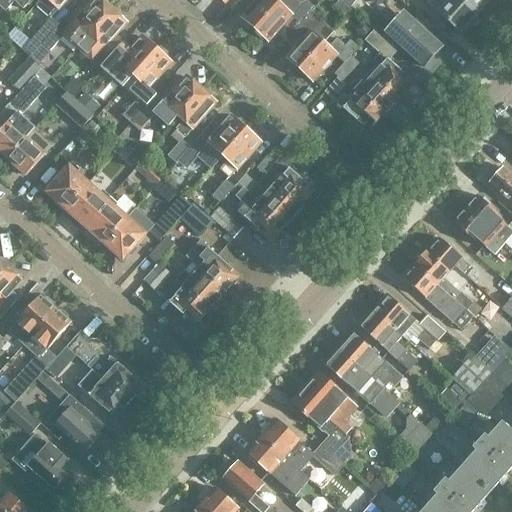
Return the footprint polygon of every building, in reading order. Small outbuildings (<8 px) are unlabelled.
[(1,0),(0,1),(0,7),(6,12),(15,2),(23,10),(31,0),(1,0)] [(87,10),(75,24),(74,23),(65,33),(66,33),(65,35),(48,20),(21,50),(39,66),(51,53),(50,52),(61,40),(70,48),(73,45),(76,47),(82,40),(79,38),(84,32),(90,37),(113,11),(100,0),(99,0),(89,12),(87,10)] [(48,0),(50,1),(41,11),(51,19),(60,10),(68,0),(48,0)] [(245,23),(255,31),(280,4),(275,0),(260,0),(244,19),(247,21),(245,23)] [(269,41),(291,17),(301,26),(316,9),(306,0),(303,4),(298,0),(283,0),(280,4),(255,31),(264,39),(265,38),(269,41)] [(357,0),(339,0),(350,9),(357,0)] [(436,13),(437,12),(461,33),(479,14),(462,0),(430,0),(427,5),(436,13)] [(462,0),(479,14),(491,0),(462,0)] [(290,62),(300,71),(324,43),(319,39),(327,30),(318,22),(324,17),(316,9),(301,26),(310,34),(288,58),(291,60),(290,62)] [(113,11),(90,37),(94,40),(79,57),(88,65),(78,76),(67,88),(76,96),(86,84),(95,92),(110,76),(93,61),(95,59),(96,59),(104,49),(105,50),(117,36),(116,35),(127,23),(113,11)] [(401,19),(392,30),(376,16),(368,25),(397,50),(400,46),(425,68),(443,47),(415,23),(411,28),(401,19)] [(397,50),(368,25),(367,25),(374,31),(364,41),(380,55),(375,62),(382,68),(374,77),(400,101),(402,99),(400,98),(413,83),(401,73),(402,72),(388,60),(397,50)] [(132,50),(120,63),(111,73),(120,82),(129,71),(135,76),(158,51),(145,39),(133,51),(132,50)] [(324,43),(300,71),(308,79),(310,77),(313,81),(335,56),(344,65),(359,48),(350,40),(345,47),(337,39),(329,48),(324,43)] [(158,51),(135,76),(139,80),(130,90),(140,99),(150,90),(162,76),(160,75),(171,63),(158,51)] [(34,78),(42,69),(31,60),(29,58),(9,80),(22,91),(34,78)] [(43,86),(51,77),(42,69),(34,78),(43,86)] [(386,116),(360,92),(352,101),(341,91),(346,85),(338,77),(324,93),(337,104),(338,103),(357,121),(358,120),(370,130),(384,116),(385,117),(386,116)] [(400,101),(374,77),(360,92),(386,116),(400,101)] [(176,91),(165,103),(156,113),(165,121),(174,111),(179,116),(203,90),(189,79),(177,92),(176,91)] [(0,100),(8,107),(18,115),(29,103),(38,92),(28,84),(21,92),(10,82),(0,94),(0,100)] [(203,90),(179,116),(184,120),(175,130),(176,131),(171,137),(179,144),(168,157),(167,156),(160,164),(154,158),(149,163),(145,160),(138,168),(144,173),(151,165),(165,178),(176,165),(185,172),(199,156),(182,140),(184,138),(185,139),(194,130),(207,116),(205,114),(216,102),(203,90)] [(67,93),(55,105),(81,129),(93,116),(67,93)] [(155,116),(137,100),(122,117),(140,132),(155,116)] [(0,132),(0,153),(7,160),(27,139),(31,133),(14,117),(0,132)] [(221,130),(210,143),(201,153),(210,162),(219,151),(224,156),(247,130),(234,118),(223,131),(221,130)] [(100,129),(93,122),(76,140),(84,148),(100,129)] [(247,130),(224,156),(229,160),(220,171),(230,179),(251,156),(249,155),(260,142),(247,130)] [(63,148),(72,138),(64,131),(55,140),(63,148)] [(27,139),(7,160),(25,176),(48,151),(40,144),(37,148),(27,139)] [(298,175),(285,163),(272,151),(256,169),(265,177),(271,171),(277,176),(272,182),(302,210),(303,209),(302,208),(315,193),(304,182),(304,181),(303,180),(304,179),(299,174),(298,175)] [(46,193),(66,211),(88,185),(76,174),(79,171),(72,165),(46,193)] [(489,183),(511,204),(511,174),(503,167),(489,183)] [(288,226),(258,198),(257,199),(250,194),(257,186),(245,175),(234,187),(226,180),(212,197),(220,204),(230,193),(235,197),(246,207),(240,213),(259,230),(260,229),(272,240),(286,225),(287,227),(288,226)] [(302,210),(272,182),(258,198),(288,226),(302,210)] [(88,185),(66,211),(84,227),(111,197),(102,190),(99,194),(88,185)] [(478,196),(465,209),(504,244),(511,235),(511,232),(505,227),(503,230),(495,223),(501,217),(478,196)] [(111,197),(84,227),(103,244),(126,218),(115,209),(119,205),(111,197)] [(163,219),(171,226),(188,208),(180,200),(163,219)] [(193,205),(180,219),(201,237),(213,223),(193,205)] [(243,229),(219,208),(211,217),(235,239),(243,229)] [(504,244),(465,209),(453,223),(477,244),(482,237),(490,244),(487,247),(495,254),(504,244)] [(126,218),(103,244),(123,261),(148,232),(140,226),(138,229),(126,218)] [(149,257),(158,265),(143,281),(156,293),(172,275),(160,263),(175,246),(166,238),(149,257)] [(441,239),(428,252),(450,272),(455,266),(464,274),(471,267),(441,239)] [(201,256),(204,258),(196,268),(226,295),(228,294),(226,292),(239,278),(227,267),(228,266),(208,248),(201,256)] [(450,272),(428,252),(427,251),(414,265),(416,266),(464,310),(467,312),(473,304),(461,293),(460,294),(443,279),(450,272)] [(0,278),(10,267),(0,258),(0,278)] [(464,310),(416,266),(404,280),(425,299),(452,324),(464,310)] [(10,267),(0,278),(0,308),(25,280),(10,267)] [(226,295),(196,268),(182,283),(213,311),(226,295)] [(213,311),(182,283),(181,285),(176,281),(170,288),(172,289),(164,298),(183,315),(184,314),(197,325),(211,310),(212,311),(213,311)] [(386,296),(373,311),(395,331),(401,325),(429,350),(446,331),(427,315),(412,303),(404,312),(386,296)] [(25,346),(57,310),(42,297),(11,333),(18,340),(25,346)] [(511,297),(502,309),(511,318),(511,322),(505,330),(501,326),(494,334),(511,349),(511,297)] [(71,323),(57,310),(25,346),(31,352),(39,359),(71,323)] [(395,331),(373,311),(359,327),(410,372),(418,363),(389,338),(395,331)] [(113,358),(106,366),(96,357),(99,354),(87,343),(91,340),(81,331),(67,347),(130,403),(143,388),(131,377),(132,375),(113,358)] [(353,334),(339,350),(362,370),(385,389),(390,383),(395,388),(403,379),(390,368),(385,374),(376,366),(382,360),(353,334)] [(495,336),(475,359),(491,374),(511,351),(495,336)] [(130,403),(67,347),(66,348),(80,360),(71,370),(83,381),(92,371),(104,381),(98,388),(91,382),(84,390),(103,408),(104,407),(116,418),(130,403)] [(362,370),(339,350),(326,365),(371,405),(385,389),(362,370)] [(4,392),(16,403),(46,370),(34,359),(4,392)] [(319,373),(305,388),(327,408),(333,402),(340,407),(347,398),(319,373)] [(468,400),(487,416),(511,390),(492,373),(468,400)] [(327,408),(305,388),(291,403),(328,437),(322,444),(346,466),(353,457),(342,447),(350,439),(322,414),(327,408)] [(65,390),(54,402),(63,410),(74,398),(65,390)] [(0,395),(0,410),(5,415),(30,437),(40,425),(16,403),(15,405),(2,393),(0,395)] [(402,403),(386,421),(419,449),(435,431),(402,403)] [(86,452),(101,435),(80,417),(79,418),(72,413),(65,421),(71,427),(65,434),(86,452)] [(274,420),(260,436),(313,484),(314,483),(301,472),(313,458),(335,477),(346,466),(322,444),(313,454),(298,441),(297,441),(274,420)] [(492,493),(511,470),(511,431),(502,423),(488,439),(485,436),(473,450),(476,452),(463,467),(492,493)] [(313,484),(260,436),(245,453),(268,473),(275,466),(292,482),(293,481),(305,493),(313,484)] [(49,444),(46,448),(33,437),(25,446),(38,457),(29,467),(53,488),(65,476),(58,470),(65,463),(59,457),(61,455),(49,444)] [(238,462),(223,479),(259,511),(264,511),(269,507),(255,495),(264,485),(238,462)] [(424,511),(474,511),(492,493),(463,467),(449,483),(446,481),(434,493),(437,496),(424,511)] [(316,498),(313,503),(294,487),(286,497),(302,511),(315,511),(323,504),(316,498)] [(215,489),(200,505),(207,511),(236,511),(238,510),(215,489)] [(0,511),(30,511),(9,492),(0,502),(0,511)]
